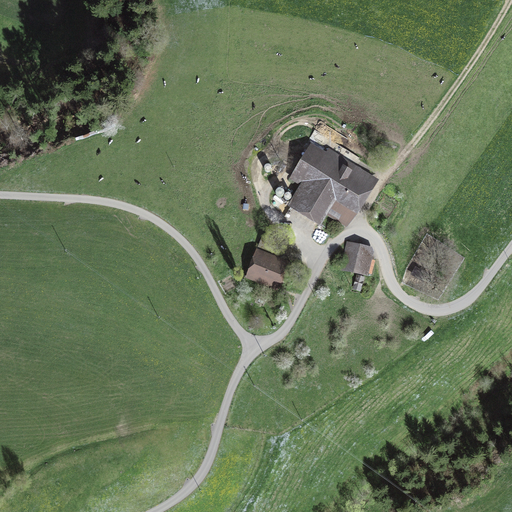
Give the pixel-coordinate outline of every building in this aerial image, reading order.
[(337,156),(333,162),(312,149),(295,177),(305,183),(291,205),(319,222),(325,212),(343,223),(368,184),(350,173),(354,167),(337,156)] [(371,273),(374,261),(368,260),(370,251),(348,246),(343,267),(371,273)] [(255,256),(248,273),(276,284),(283,266),(255,256)] [(423,281),(427,274),(416,267),(412,274),(423,281)] [(363,278),(357,276),(354,288),(360,290),(363,278)]
